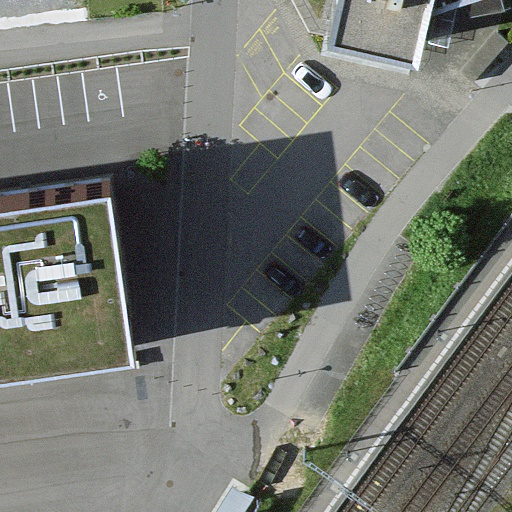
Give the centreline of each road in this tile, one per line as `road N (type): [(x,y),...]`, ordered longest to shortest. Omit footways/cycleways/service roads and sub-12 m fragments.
road 1 (residential): [(210,235),(214,0)]
road 2 (residential): [(140,123),(0,142)]
